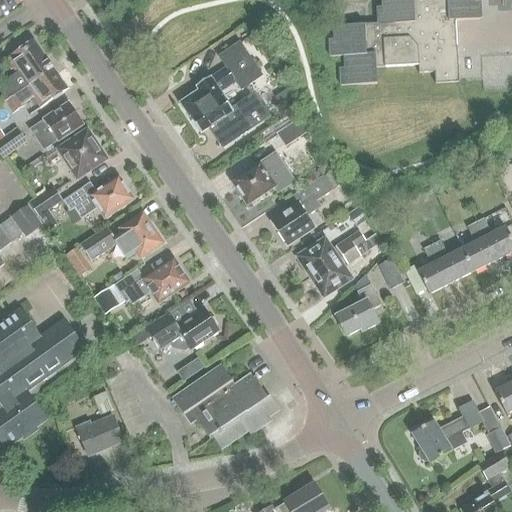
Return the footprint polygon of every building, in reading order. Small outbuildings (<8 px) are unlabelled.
[(381,0),(382,8),(377,8),(377,25),(333,27),(333,40),(328,41),(329,58),(344,57),(344,69),(339,70),(340,87),(348,87),(376,85),(375,69),(417,66),(418,74),(434,73),(434,84),(458,83),(458,81),(454,22),(480,20),(479,3),(472,3),(472,0),(381,0)] [(0,90),(0,96),(4,103),(53,71),(33,42),(6,60),(16,75),(10,79),(7,85),(0,90)] [(209,79),(196,88),(198,92),(180,105),(199,134),(208,128),(222,148),(267,118),(252,95),(230,110),(219,93),(235,83),(240,91),(261,77),(239,43),(217,58),(225,69),(209,79)] [(22,105),(32,98),(39,109),(67,91),(53,71),(4,103),(13,115),(24,107),(22,105)] [(43,152),(82,126),(68,104),(43,121),(43,122),(29,131),(43,152)] [(296,128),(293,124),(275,136),(284,149),(308,134),(302,124),(296,128)] [(15,130),(0,141),(0,157),(2,160),(25,143),(15,130)] [(77,181),(89,173),(88,172),(105,161),(86,132),(56,152),(65,165),(66,164),(77,181)] [(511,147),(511,148),(498,155),(502,163),(511,158),(511,147)] [(290,178),(274,154),(245,173),(246,174),(232,184),(246,205),(272,188),(273,189),(290,178)] [(332,171),(322,177),(332,191),(342,185),(343,184),(334,170),(332,171)] [(297,204),(288,210),(289,212),(271,224),(285,246),(313,228),(306,217),(320,208),(315,202),(331,192),(322,178),(292,197),(297,204)] [(96,194),(89,184),(73,194),(61,202),(69,213),(73,210),(80,220),(97,209),(104,219),(131,201),(129,198),(131,197),(125,188),(123,189),(117,180),(96,194)] [(61,201),(53,190),(29,205),(37,217),(61,201)] [(27,206),(10,219),(24,238),(42,226),(27,206)] [(357,209),(347,216),(355,229),(366,222),(357,209)] [(57,224),(48,210),(39,216),(48,230),(57,224)] [(120,231),(121,233),(112,239),(105,229),(80,245),(91,262),(115,246),(125,260),(135,254),(139,259),(161,244),(159,242),(160,241),(153,231),(152,232),(142,216),(120,231)] [(0,267),(4,265),(0,259),(0,251),(21,236),(9,220),(0,225),(0,267)] [(511,253),(511,243),(505,229),(487,238),(485,233),(489,232),(483,220),(476,223),(494,262),(511,253)] [(473,273),(494,262),(476,223),(466,229),(472,240),(475,238),(478,243),(462,251),(473,273)] [(364,241),(358,233),(331,251),(324,240),(297,258),(310,278),(364,241)] [(364,242),(364,241),(310,278),(323,298),(350,280),(342,269),(380,243),(375,235),(364,242)] [(439,242),(430,247),(448,286),(473,273),(462,251),(444,260),(441,255),(445,254),(439,242)] [(432,260),(434,265),(417,273),(428,296),(448,286),(430,247),(423,251),(428,262),(432,260)] [(68,256),(82,275),(92,268),(78,248),(68,256)] [(390,291),(402,284),(391,260),(377,267),(390,291)] [(151,276),(150,274),(142,279),(136,271),(113,286),(124,304),(128,302),(131,306),(151,293),(158,303),(187,284),(184,281),(185,278),(181,272),(179,272),(172,262),(151,276)] [(353,288),(356,294),(361,304),(335,318),(345,338),(359,331),(361,334),(377,325),(370,312),(380,307),(365,276),(353,288)] [(93,299),(104,316),(118,306),(107,289),(93,299)] [(150,338),(159,352),(180,338),(189,351),(193,348),(194,349),(202,344),(201,343),(215,333),(216,334),(221,331),(212,318),(210,319),(204,311),(185,324),(183,322),(175,328),(167,317),(169,316),(168,315),(144,330),(150,338)] [(23,439),(35,430),(34,428),(43,421),(44,421),(24,393),(83,351),(63,323),(39,340),(19,312),(0,326),(0,441),(5,449),(21,437),(23,439)] [(144,330),(129,340),(134,348),(150,338),(144,330)] [(186,379),(206,368),(201,357),(180,368),(186,379)] [(173,400),(172,401),(183,417),(183,416),(189,425),(195,420),(209,440),(212,438),(220,450),(247,432),(249,435),(270,421),(266,416),(276,409),(269,399),(267,401),(251,377),(250,378),(251,380),(233,392),(229,386),(232,384),(221,368),(220,368),(221,370),(174,402),(173,400)] [(511,384),(494,393),(505,416),(511,412),(511,384)] [(468,430),(469,431),(482,424),(471,403),(458,410),(462,418),(437,431),(432,422),(411,435),(420,451),(418,454),(418,458),(420,461),(423,463),(428,463),(429,465),(450,453),(450,452),(462,445),(457,436),(468,430)] [(87,458),(122,443),(112,418),(91,427),(89,423),(75,429),(87,458)] [(488,436),(498,454),(509,448),(500,430),(488,436)] [(509,468),(501,454),(478,467),(486,481),(487,481),(492,490),(482,496),(483,498),(473,504),(474,505),(461,511),(497,511),(492,504),(510,494),(499,474),(509,468)] [(270,508),(264,511),(323,511),(327,510),(313,486),(284,504),(284,505),(272,511),(270,508)]
